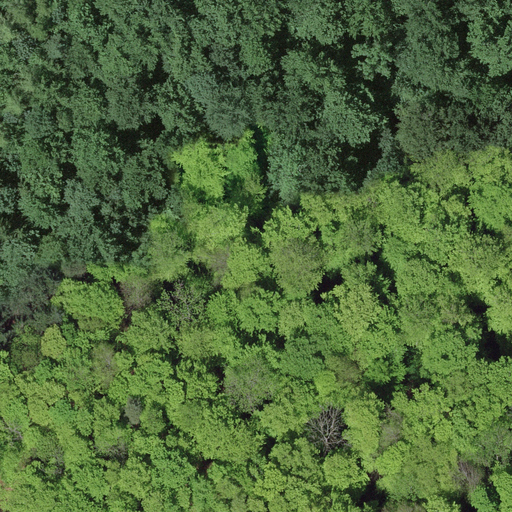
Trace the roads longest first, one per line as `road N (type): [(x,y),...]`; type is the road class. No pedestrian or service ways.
road 1 (track): [(511,370),(450,401),(327,511)]
road 2 (track): [(0,407),(117,325)]
